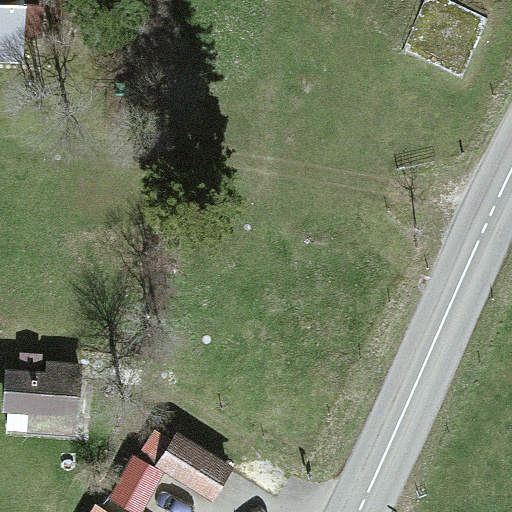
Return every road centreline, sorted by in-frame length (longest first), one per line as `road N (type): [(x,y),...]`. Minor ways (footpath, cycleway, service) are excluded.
road 1 (tertiary): [(511,168),(357,511)]
road 2 (unknown): [(230,511),(48,383)]
